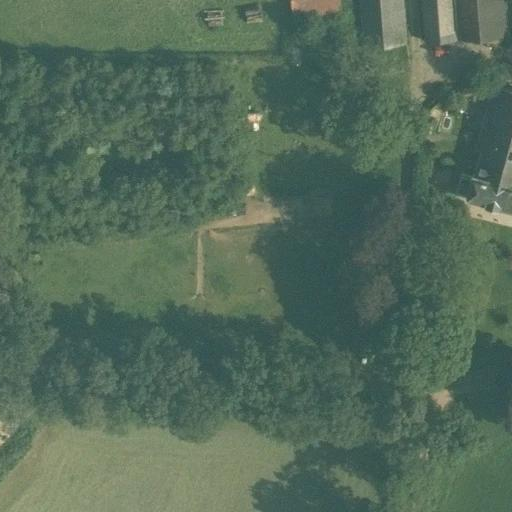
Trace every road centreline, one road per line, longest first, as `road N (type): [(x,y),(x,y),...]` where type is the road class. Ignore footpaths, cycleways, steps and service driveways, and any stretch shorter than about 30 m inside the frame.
road 1 (unclassified): [(511,378),(233,383),(18,373)]
road 2 (track): [(441,382),(407,511)]
